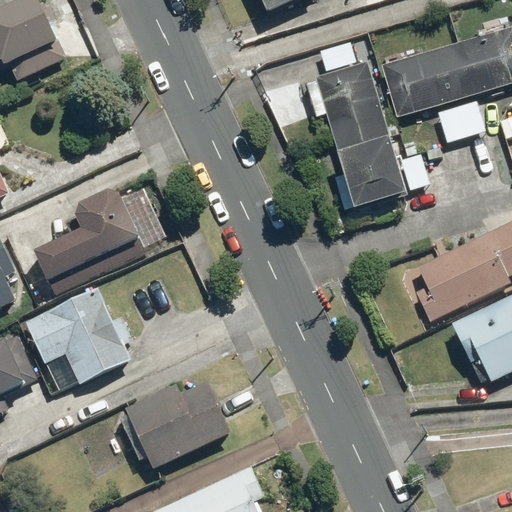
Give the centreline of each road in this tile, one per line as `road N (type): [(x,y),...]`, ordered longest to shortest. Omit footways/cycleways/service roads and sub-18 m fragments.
road 1 (tertiary): [(276,274),(148,0)]
road 2 (tertiary): [(385,511),(276,274)]
road 3 (residential): [(276,274),(511,200)]
